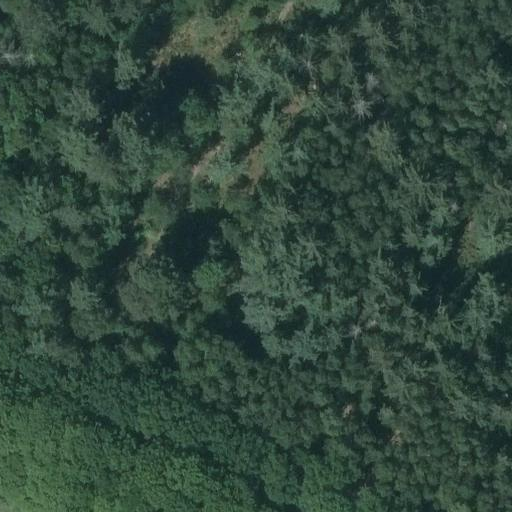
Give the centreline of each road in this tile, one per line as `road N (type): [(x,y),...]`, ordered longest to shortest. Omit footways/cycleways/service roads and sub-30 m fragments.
road 1 (track): [(0,408),(287,0)]
road 2 (track): [(0,425),(193,511)]
